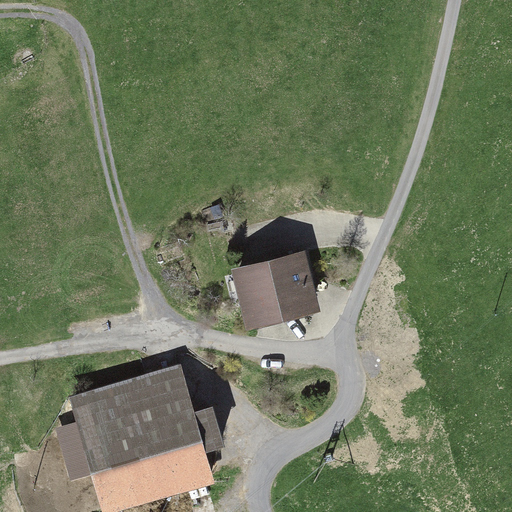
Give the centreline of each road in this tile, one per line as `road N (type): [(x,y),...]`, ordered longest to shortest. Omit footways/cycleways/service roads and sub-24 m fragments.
road 1 (unclassified): [(456,0),(425,125),(350,318),(347,407),(267,467),(259,481),(262,511)]
road 2 (track): [(0,25),(61,21),(85,64),(173,327)]
road 3 (track): [(173,327),(350,368)]
road 4 (track): [(0,354),(173,327)]
